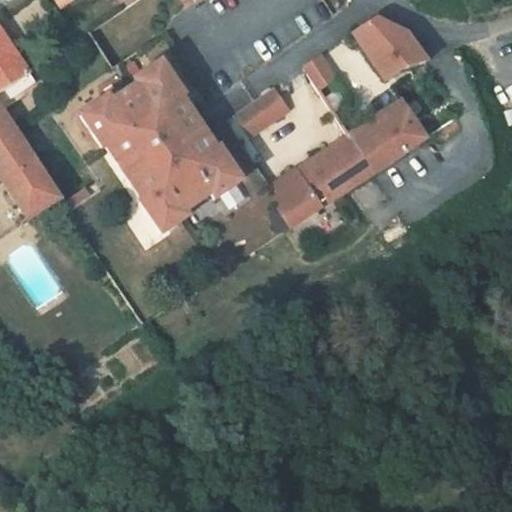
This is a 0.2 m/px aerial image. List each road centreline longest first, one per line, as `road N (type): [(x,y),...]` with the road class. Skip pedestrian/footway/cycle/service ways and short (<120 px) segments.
road 1 (unclassified): [(463,132),(451,75),(422,30),(387,0)]
road 2 (unclassified): [(364,0),(310,49),(258,80)]
